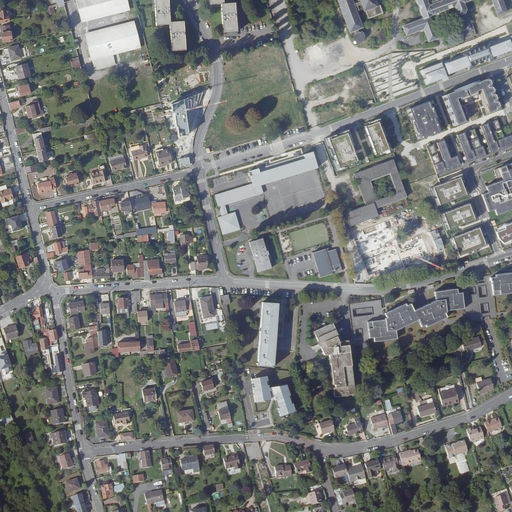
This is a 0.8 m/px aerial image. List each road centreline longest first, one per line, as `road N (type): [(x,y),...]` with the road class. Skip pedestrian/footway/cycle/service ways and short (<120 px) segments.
road 1 (residential): [(314,448),(367,447),(456,421),(511,393)]
road 2 (residential): [(315,134),(495,65)]
road 3 (residential): [(189,0),(217,74),(197,134),(198,169)]
road 4 (residential): [(29,209),(198,169)]
road 5 (residential): [(223,280),(53,292)]
road 6 (residential): [(82,451),(246,438)]
road 7 (unclassified): [(82,451),(53,292)]
road 8 (residential): [(360,289),(315,134)]
road 9 (residential): [(499,258),(407,285),(360,289)]
road 10 (unknown): [(315,134),(272,0)]
road 11 (residential): [(360,289),(223,280)]
road 12 (residential): [(499,258),(469,180),(479,164),(511,153)]
road 13 (residential): [(29,209),(0,86)]
road 14 (residential): [(315,134),(198,169)]
